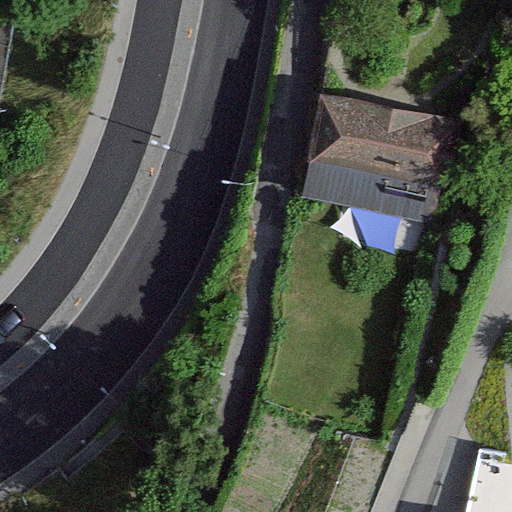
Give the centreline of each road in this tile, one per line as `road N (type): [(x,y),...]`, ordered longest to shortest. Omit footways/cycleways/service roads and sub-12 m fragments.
road 1 (residential): [(182,511),(263,288),(302,0)]
road 2 (secondary): [(0,438),(107,350),(148,286),(215,113),(241,0)]
road 3 (secondary): [(161,0),(104,186),(73,248),(0,339)]
